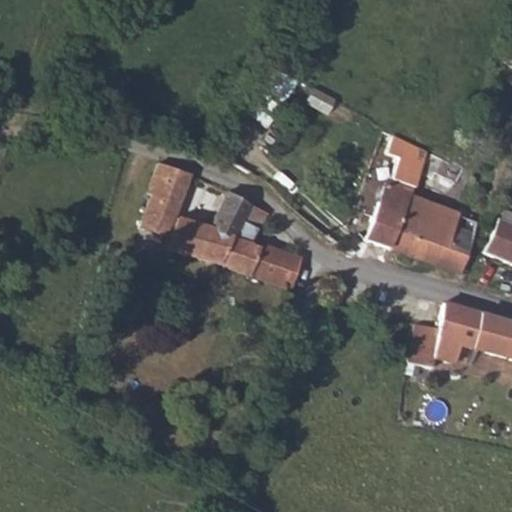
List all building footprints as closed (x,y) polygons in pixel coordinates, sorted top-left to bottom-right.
[(423,148),(420,153),(425,157),(428,150),(423,148)] [(187,172),(157,161),(134,233),(161,241),(187,172)] [(363,237),(388,247),(403,212),(413,184),(392,175),(388,184),(384,182),(363,237)] [(266,209),(223,190),(208,228),(175,215),(160,255),(211,267),(285,290),(298,260),(260,241),(257,246),(243,241),(251,241),(252,237),(246,231),(255,233),(266,209)] [(403,212),(388,247),(438,268),(446,249),(462,255),(470,235),(452,228),(449,234),(403,212)] [(511,229),(495,222),(481,257),(511,269),(511,266),(511,229)] [(298,260),(285,290),(300,294),(311,266),(298,260)] [(411,328),(403,366),(426,371),(429,360),(451,366),(455,350),(511,362),(511,325),(454,310),(453,311),(438,307),(433,333),(411,328)]
